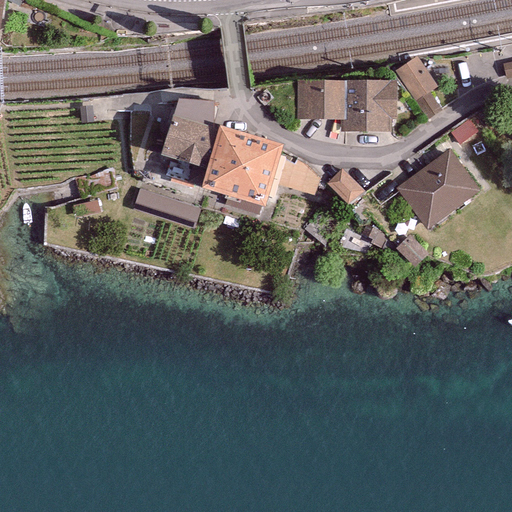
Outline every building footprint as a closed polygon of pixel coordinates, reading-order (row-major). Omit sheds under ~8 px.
[(0,0),(0,43),(2,44),(8,0),(0,0)] [(399,81),(418,109),(438,95),(418,68),(399,81)] [(511,68),(503,70),(505,81),(511,79),(511,68)] [(347,133),(347,96),(299,96),(298,132),(347,133)] [(400,96),(347,96),(347,133),(347,144),(400,144),(400,96)] [(430,104),(420,111),(430,125),(440,118),(430,104)] [(463,145),(480,134),(472,122),(455,133),(463,145)] [(222,141),(176,127),(163,168),(171,170),(167,183),(204,195),(222,141)] [(284,161),(222,141),(204,195),(266,215),(284,161)] [(452,162),(401,199),(431,240),(482,203),(452,162)] [(284,172),(276,194),(315,209),(321,190),(308,174),(298,170),(296,176),(284,172)] [(344,180),(329,194),(351,215),(367,203),(344,180)] [(145,187),(137,210),(197,232),(206,208),(145,187)] [(366,243),(374,246),(371,252),(384,257),(389,244),(369,236),(366,243)] [(409,249),(399,258),(412,272),(422,264),(409,249)]
